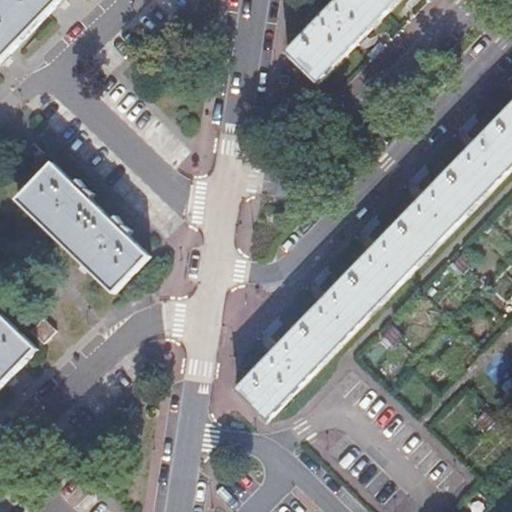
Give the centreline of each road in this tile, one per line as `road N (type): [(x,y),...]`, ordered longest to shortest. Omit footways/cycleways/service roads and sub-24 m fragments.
road 1 (residential): [(212,270),(277,271),(435,120),(511,28)]
road 2 (residential): [(469,0),(326,164),(273,186),(229,179)]
road 3 (residential): [(204,319),(143,330),(97,360),(0,448)]
road 4 (unclassified): [(229,179),(251,0)]
road 5 (residential): [(130,0),(0,118)]
road 6 (residential): [(329,511),(255,446),(185,433)]
